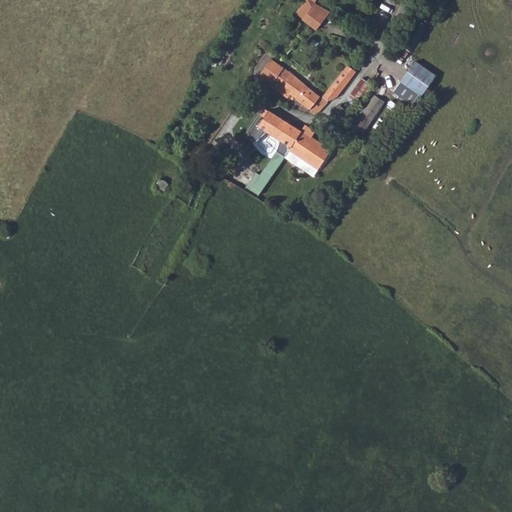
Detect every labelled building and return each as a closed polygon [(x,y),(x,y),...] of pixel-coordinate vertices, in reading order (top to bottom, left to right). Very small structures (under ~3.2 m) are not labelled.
[(306,0),(302,0),(301,2),(323,17),(327,11),(317,6),(306,0)] [(323,17),(301,2),(294,13),(301,18),(301,20),(314,29),(323,17)] [(412,62),(398,83),(419,97),(434,76),(412,62)] [(336,84),(325,100),(328,103),(336,98),(354,75),(345,70),(336,81),(336,84)] [(283,71),(280,76),(286,81),(282,87),(279,92),(290,101),(293,98),(321,114),(328,103),(325,100),(322,98),(319,103),(317,102),(319,98),(283,71)] [(280,76),(276,81),(282,87),(286,81),(280,76)] [(360,79),(345,101),(351,107),(368,85),(360,79)] [(359,108),(347,125),(359,133),(380,103),(372,97),(363,110),(359,108)] [(246,98),(240,107),(245,110),(250,101),(246,98)] [(346,114),(336,108),(330,117),(339,123),(346,114)] [(258,129),(267,134),(288,149),(299,133),(277,118),(268,113),(258,129)] [(288,149),(287,151),(315,171),(327,151),(309,139),(312,134),(302,128),(299,133),(288,149)]
